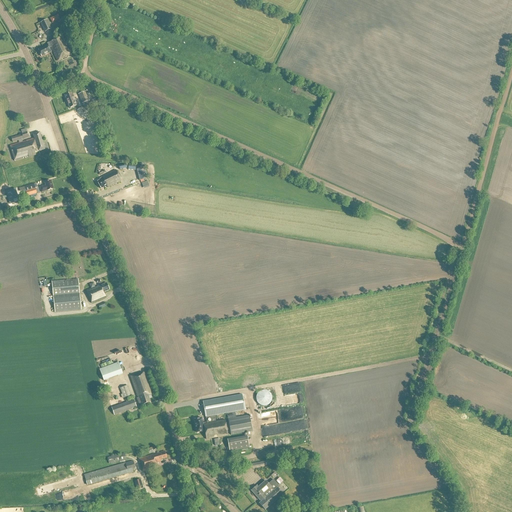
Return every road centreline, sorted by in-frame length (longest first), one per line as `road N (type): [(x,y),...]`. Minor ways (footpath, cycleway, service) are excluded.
road 1 (tertiary): [(185,473),(123,286),(0,8)]
road 2 (track): [(83,75),(462,247)]
road 3 (track): [(462,247),(411,418),(416,427)]
road 4 (track): [(511,73),(462,247)]
road 5 (track): [(429,359),(255,388)]
